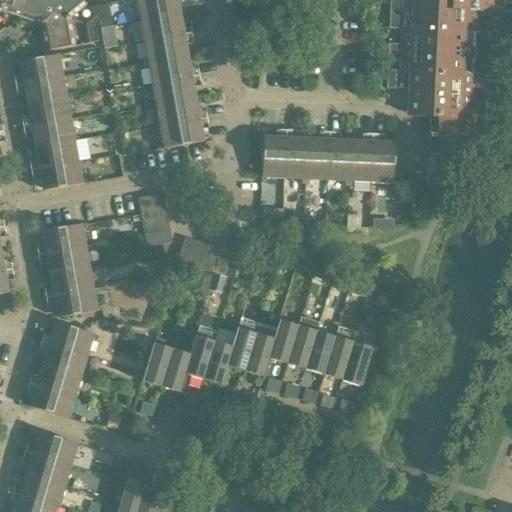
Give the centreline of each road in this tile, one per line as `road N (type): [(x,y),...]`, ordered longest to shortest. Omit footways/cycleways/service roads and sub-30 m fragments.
road 1 (residential): [(30,330),(17,205),(230,166),(235,99)]
road 2 (residential): [(260,511),(223,501),(195,468),(7,412)]
